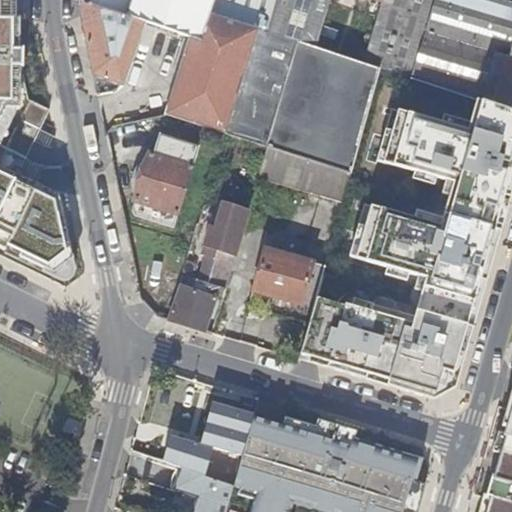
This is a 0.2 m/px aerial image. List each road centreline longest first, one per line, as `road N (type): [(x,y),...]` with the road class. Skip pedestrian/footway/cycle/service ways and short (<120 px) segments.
road 1 (residential): [(117,338),(466,432)]
road 2 (residential): [(56,0),(117,338)]
road 3 (residential): [(117,338),(121,392),(96,511)]
road 4 (residential): [(0,294),(82,332),(117,338)]
